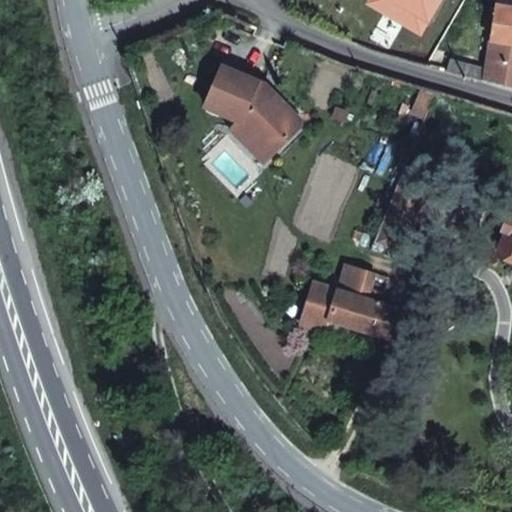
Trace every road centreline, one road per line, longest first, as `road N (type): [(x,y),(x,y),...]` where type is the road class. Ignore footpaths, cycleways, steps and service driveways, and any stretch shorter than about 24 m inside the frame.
road 1 (unclassified): [(81,35),(139,208),(207,355),(256,427),(310,480),(367,511)]
road 2 (primary): [(97,511),(0,246)]
road 3 (residential): [(265,0),(282,29),(511,104)]
